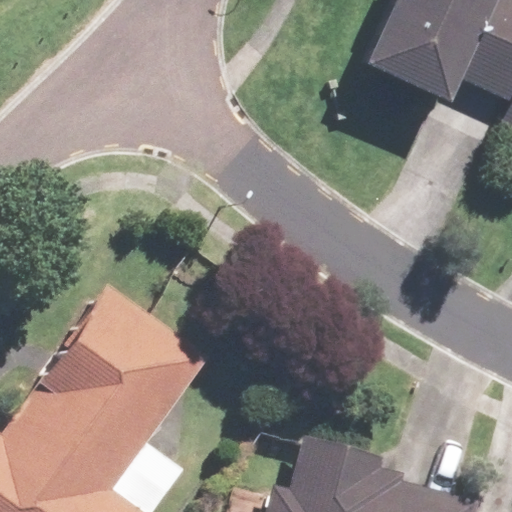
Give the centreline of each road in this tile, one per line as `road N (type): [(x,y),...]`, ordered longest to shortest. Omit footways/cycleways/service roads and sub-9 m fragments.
road 1 (residential): [(126,61),(304,216),(430,301),(511,342)]
road 2 (residential): [(0,168),(126,61)]
